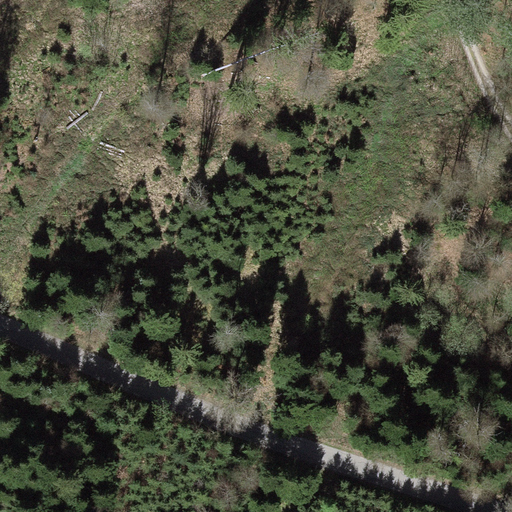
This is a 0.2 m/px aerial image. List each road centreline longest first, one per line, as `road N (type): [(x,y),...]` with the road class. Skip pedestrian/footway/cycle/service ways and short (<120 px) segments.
road 1 (unclassified): [(0,322),(332,461),(498,511)]
road 2 (track): [(454,0),(511,132)]
